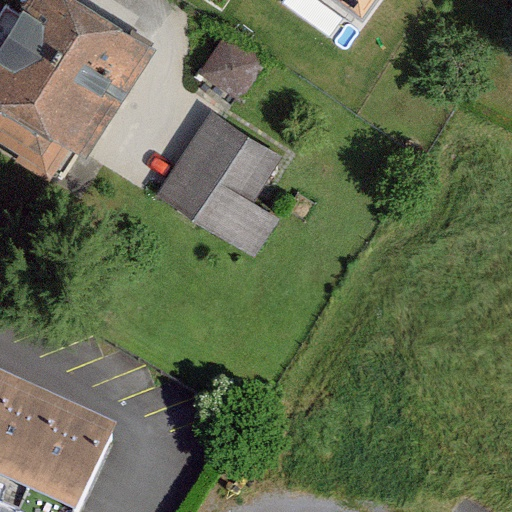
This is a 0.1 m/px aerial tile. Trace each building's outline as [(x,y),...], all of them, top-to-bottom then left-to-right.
[(164,42),(98,0),(35,0),(26,16),(13,8),(0,27),(0,41),(8,47),(0,60),(0,150),(47,181),(73,141),(93,154),(164,42)] [(270,64),(229,42),(206,85),(247,106),(270,64)] [(281,154),(219,115),(165,200),(261,261),(287,221),(252,199),(281,154)] [(104,511),(131,450),(0,392),(0,502),(10,507),(22,511),(104,511)] [(0,511),(7,511),(10,507),(0,502),(0,511)]
